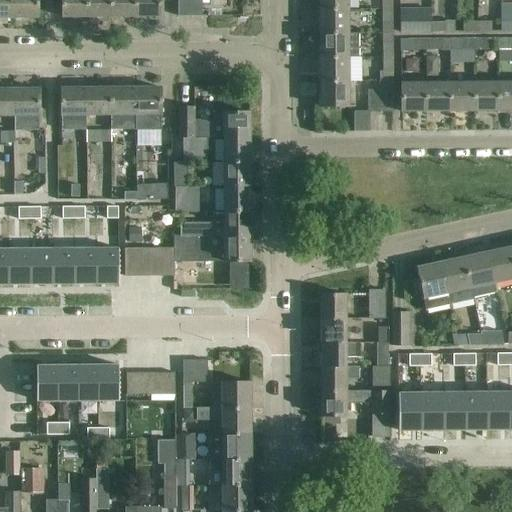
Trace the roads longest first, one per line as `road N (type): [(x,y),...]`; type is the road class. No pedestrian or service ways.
road 1 (residential): [(0,330),(280,328)]
road 2 (residential): [(0,59),(277,57)]
road 3 (residential): [(278,273),(511,221)]
road 4 (residential): [(511,145),(276,145)]
road 5 (residential): [(281,453),(511,457)]
road 6 (residential): [(278,273),(276,145)]
road 7 (residential): [(281,453),(280,328)]
